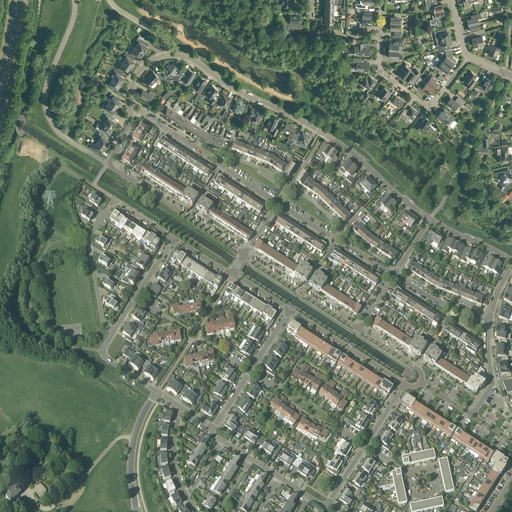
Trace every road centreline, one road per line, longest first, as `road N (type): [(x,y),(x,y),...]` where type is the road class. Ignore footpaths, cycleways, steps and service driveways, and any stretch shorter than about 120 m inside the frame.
road 1 (residential): [(324,133),(184,55),(155,58),(139,71),(130,105)]
road 2 (residential): [(130,105),(110,167),(244,254)]
road 3 (residential): [(276,203),(130,105)]
road 4 (track): [(134,437),(118,438),(48,509),(22,488),(30,480)]
road 5 (residential): [(470,57),(426,103),(381,71),(380,38)]
road 6 (residential): [(113,331),(100,319),(89,243),(112,199)]
road 7 (residential): [(404,384),(289,310)]
road 8 (residential): [(244,254),(357,330)]
road 9 (residential): [(429,219),(324,133)]
road 10 (residential): [(335,426),(354,396),(303,361),(279,390)]
road 11 (residential): [(393,275),(278,205)]
road 12 (residential): [(136,511),(129,463),(140,417),(156,392)]
